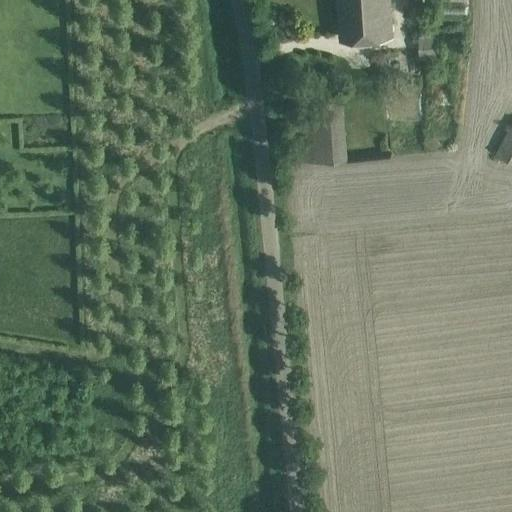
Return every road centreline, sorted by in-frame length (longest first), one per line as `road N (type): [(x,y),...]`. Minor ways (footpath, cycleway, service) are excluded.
road 1 (unclassified): [(297,511),(238,0)]
road 2 (track): [(254,99),(115,182),(115,342),(93,360)]
